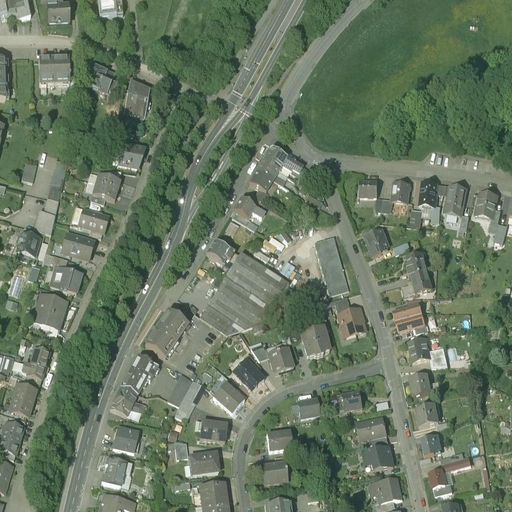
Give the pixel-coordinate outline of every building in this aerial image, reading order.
[(26,0),(2,0),(7,22),(21,19),(21,22),(30,20),(26,0)] [(48,4),(49,24),(68,23),(67,7),(55,8),(55,3),(60,3),(60,0),(41,0),(42,4),(48,4)] [(97,0),(99,18),(122,16),(120,0),(97,0)] [(40,61),(40,86),(68,86),(68,60),(40,61)] [(106,74),(90,67),(83,83),(89,86),(88,88),(95,91),(96,89),(106,93),(108,90),(112,80),(114,77),(112,76),(113,74),(106,72),(106,74)] [(112,80),(108,90),(113,92),(117,83),(112,80)] [(138,84),(129,80),(124,114),(132,115),(132,114),(144,116),(149,89),(137,87),(138,84)] [(128,146),(122,145),(119,165),(137,168),(144,149),(139,148),(128,146)] [(303,164),(274,146),(269,147),(263,158),(279,168),(282,163),(290,168),(291,168),(293,166),(299,170),(303,164)] [(257,169),(273,178),(277,172),(279,168),(263,158),(257,169)] [(282,163),(279,168),(288,173),(290,168),(282,163)] [(36,167),(25,164),(21,182),(32,184),(36,167)] [(299,170),(298,172),(305,177),(310,168),(303,164),(299,170)] [(257,169),(250,180),(260,186),(271,193),(278,181),(273,178),(257,169)] [(50,237),(65,174),(54,171),(44,213),(40,212),(34,233),(45,236),(50,237)] [(121,173),(107,171),(105,177),(118,181),(121,173)] [(293,182),(277,172),(273,178),(278,181),(288,188),(289,188),(293,182)] [(95,186),(117,192),(120,182),(118,181),(105,177),(98,175),(95,186)] [(359,179),(359,195),(376,195),(376,179),(359,179)] [(420,181),(418,204),(432,206),(434,206),(434,205),(435,196),(434,196),(436,182),(420,181)] [(393,182),(391,200),(405,201),(407,183),(393,182)] [(450,185),(444,213),(460,216),(465,188),(450,185)] [(95,186),(92,196),(104,200),(114,202),(117,192),(95,186)] [(265,203),(271,193),(260,186),(254,197),(265,203)] [(479,192),(474,214),(491,218),(492,218),(494,209),(496,196),(479,192)] [(322,200),(309,193),(306,198),(319,206),(322,200)] [(104,200),(92,196),(90,201),(103,205),(104,200)] [(241,196),(234,208),(248,217),(249,216),(252,210),(256,204),(241,196)] [(389,198),(382,197),(381,210),(387,211),(389,198)] [(266,210),(256,204),(252,210),(262,216),(266,210)] [(434,206),(432,206),(431,220),(438,220),(439,209),(440,205),(434,205),(434,206)] [(252,218),(249,216),(248,217),(234,208),(231,213),(249,224),(252,218)] [(83,209),(78,225),(91,228),(103,232),(105,232),(109,217),(83,209)] [(492,218),(491,218),(488,230),(495,231),(497,221),(500,211),(494,209),(492,218)] [(468,217),(462,216),(459,229),(466,231),(468,217)] [(504,222),(497,221),(495,231),(494,233),(501,234),(504,222)] [(103,232),(91,228),(89,234),(101,238),(103,232)] [(364,235),(372,255),(381,252),(379,249),(387,246),(380,228),(364,235)] [(24,230),(22,237),(43,242),(45,236),(34,233),(24,230)] [(67,234),(61,253),(88,261),(94,242),(67,234)] [(329,294),(350,289),(335,234),(314,239),(329,294)] [(21,241),(19,241),(18,242),(17,246),(18,247),(19,248),(17,255),(37,261),(43,242),(22,237),(21,241)] [(231,267),(239,253),(215,238),(206,252),(231,267)] [(220,284),(200,316),(221,331),(228,336),(260,324),(289,280),(246,253),(244,256),(239,253),(231,267),(224,278),(220,275),(216,281),(220,284)] [(425,272),(421,254),(406,258),(409,268),(406,268),(408,276),(411,276),(425,272)] [(37,261),(17,255),(15,261),(36,267),(37,261)] [(49,267),(54,268),(54,267),(65,270),(67,261),(52,257),(49,267)] [(54,268),(49,286),(76,294),(82,275),(65,270),(54,267),(54,268)] [(425,272),(411,276),(416,293),(430,289),(425,272)] [(40,296),(33,323),(41,325),(42,322),(60,327),(66,304),(40,296)] [(346,297),(334,301),(338,313),(350,309),(346,297)] [(408,308),(393,312),(394,317),(396,317),(397,322),(421,315),(418,306),(418,305),(408,308)] [(145,344),(165,356),(188,322),(169,308),(145,344)] [(359,310),(339,316),(342,327),(341,330),(343,331),(344,333),(354,330),(355,334),(362,332),(364,331),(364,328),(360,316),(361,315),(359,310)] [(189,323),(188,322),(165,356),(192,373),(221,331),(200,316),(195,313),(189,323)] [(421,315),(397,322),(398,326),(397,326),(399,333),(416,328),(424,326),(424,325),(421,315)] [(319,320),(322,327),(323,327),(324,332),(330,330),(326,318),(319,320)] [(423,333),(427,333),(425,324),(424,325),(424,326),(416,328),(417,334),(423,333)] [(303,339),(301,334),(299,326),(287,330),(291,342),(303,339)] [(312,330),(319,356),(323,355),(325,352),(329,350),(324,332),(323,327),(322,327),(312,330)] [(312,330),(301,334),(303,339),(308,357),(313,355),(316,357),(319,356),(312,330)] [(425,339),(406,343),(411,365),(429,360),(431,360),(429,352),(425,339)] [(268,354),(268,355),(269,358),(274,374),(293,368),(285,342),(275,345),(277,352),(268,354)] [(265,343),(250,348),(259,361),(269,358),(268,355),(268,354),(265,343)] [(47,347),(36,344),(34,350),(45,353),(47,347)] [(429,360),(431,369),(447,369),(442,349),(429,352),(431,360),(429,360)] [(45,353),(34,350),(29,368),(26,377),(38,381),(42,382),(49,354),(45,353)] [(121,386),(137,394),(146,377),(150,379),(158,365),(138,354),(121,386)] [(243,359),(245,361),(246,361),(251,366),(256,362),(248,354),(243,359)] [(0,376),(8,378),(12,361),(0,357),(0,376)] [(238,370),(234,374),(242,383),(251,391),(256,386),(259,384),(264,380),(251,366),(246,361),(245,361),(237,369),(238,370)] [(26,377),(29,368),(14,364),(11,373),(20,375),(18,381),(36,386),(38,381),(26,377)] [(183,374),(168,400),(180,406),(194,380),(183,374)] [(429,377),(409,380),(412,397),(440,393),(439,383),(430,384),(429,377)] [(204,385),(194,380),(180,406),(178,410),(175,416),(185,422),(204,385)] [(247,396),(251,391),(242,383),(238,387),(247,396)] [(226,385),(214,397),(232,414),(244,401),(226,385)] [(121,386),(115,398),(132,405),(134,401),(137,394),(121,386)] [(17,387),(9,414),(24,418),(28,420),(37,393),(17,387)] [(337,396),(339,412),(361,408),(359,392),(337,396)] [(124,416),(127,415),(130,410),(132,405),(115,398),(110,409),(124,416)] [(316,399),(298,402),(301,418),(319,415),(318,408),(316,399)] [(415,410),(418,427),(437,424),(435,414),(438,413),(437,406),(415,410)] [(24,418),(9,414),(4,413),(3,417),(8,418),(7,420),(8,420),(23,424),(24,418)] [(386,435),(382,418),(356,424),(357,430),(356,431),(357,434),(358,435),(360,441),(368,439),(384,436),(386,435)] [(23,424),(8,420),(6,425),(23,430),(24,424),(23,424)] [(202,422),(200,439),(225,442),(227,425),(202,422)] [(6,425),(0,446),(0,453),(15,457),(23,430),(6,425)] [(117,430),(112,449),(134,454),(139,434),(125,431),(117,430)] [(266,435),(269,453),(282,451),(290,450),(288,432),(266,435)] [(368,439),(369,445),(385,441),(384,436),(368,439)] [(436,437),(420,440),(424,456),(434,454),(433,451),(439,450),(436,437)] [(385,441),(369,445),(371,451),(386,448),(385,441)] [(186,444),(174,442),(176,459),(188,458),(186,444)] [(371,451),(362,453),(365,464),(372,462),(374,470),(392,466),(388,447),(386,448),(371,451)] [(15,457),(0,453),(0,458),(14,463),(15,457)] [(195,457),(190,457),(192,476),(218,473),(216,454),(203,456),(203,455),(195,456),(195,457)] [(442,470),(440,470),(441,473),(470,465),(468,457),(441,464),(442,470)] [(105,467),(101,483),(118,487),(120,480),(123,480),(124,474),(129,475),(132,465),(110,460),(108,468),(105,467)] [(263,477),(265,487),(288,483),(285,464),(268,467),(269,468),(261,469),(262,478),(263,477)] [(0,465),(0,493),(4,494),(12,469),(0,465)] [(441,473),(440,470),(429,474),(435,496),(451,492),(449,484),(445,486),(441,473)] [(397,477),(368,484),(369,493),(378,491),(380,503),(380,504),(390,502),(402,499),(397,477)] [(189,483),(175,485),(176,491),(190,489),(189,483)] [(199,487),(202,507),(227,504),(224,484),(199,487)] [(97,503),(100,504),(100,503),(102,504),(104,495),(110,497),(111,494),(99,491),(97,503)] [(110,497),(104,495),(102,504),(100,503),(100,504),(97,511),(119,511),(120,509),(132,511),(134,502),(110,497)] [(288,511),(287,503),(289,503),(289,501),(265,505),(265,506),(267,506),(267,511),(288,511)] [(375,504),(377,511),(385,510),(391,508),(390,502),(380,504),(380,503),(375,504)]
